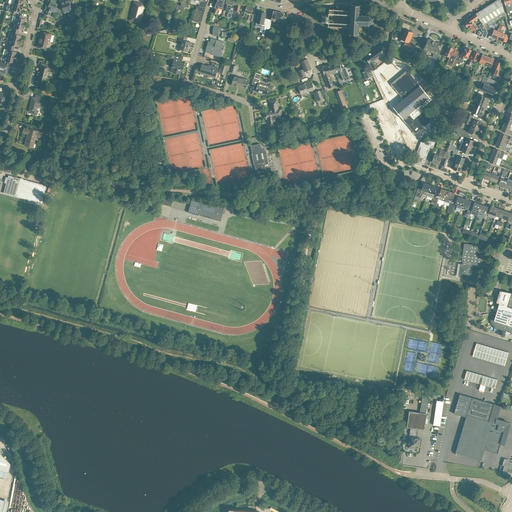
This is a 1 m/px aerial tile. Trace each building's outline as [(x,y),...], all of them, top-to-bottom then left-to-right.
[(50,0),(50,1),(45,14),(50,16),(52,11),(60,14),(62,10),(56,8),(58,4),(55,3),(55,1),(52,0),(50,0)] [(69,0),(61,3),(64,13),(69,12),(71,20),(72,20),(74,26),(77,25),(69,0)] [(201,24),(207,3),(204,2),(204,0),(196,0),(200,1),(198,7),(196,6),(192,21),(201,23),(201,24)] [(223,7),(223,5),(224,1),(224,0),(217,0),(217,4),(216,4),(213,13),(216,14),(218,8),(222,9),(223,7)] [(231,8),(232,5),(233,6),(234,2),(234,0),(226,0),(225,3),(227,4),(226,7),(225,11),(228,12),(227,17),(231,18),(232,14),(233,8),(231,8)] [(239,12),(240,6),(244,7),(246,0),(244,0),(235,0),(234,4),(236,5),(235,9),(233,8),(232,14),(236,15),(237,11),(239,12)] [(505,16),(504,12),(502,4),(501,4),(500,0),(498,0),(476,14),(480,20),(482,23),(483,25),(485,27),(488,25),(489,26),(505,16)] [(511,10),(508,0),(503,0),(507,14),(510,13),(510,11),(511,10)] [(142,3),(133,1),(128,21),(141,24),(145,8),(142,3)] [(21,10),(22,7),(8,3),(8,9),(7,12),(9,12),(16,14),(17,11),(20,12),(21,10)] [(369,15),(369,14),(368,14),(368,15),(366,15),(366,14),(365,14),(365,15),(362,15),(362,14),(362,15),(359,15),(359,12),(360,12),(360,11),(359,11),(359,9),(360,9),(360,8),(359,8),(359,6),(360,5),(360,4),(359,5),(352,4),(351,3),(350,4),(351,5),(351,7),(350,7),(350,8),(351,8),(351,10),(350,25),(350,30),(349,30),(348,31),(350,31),(350,33),(349,34),(349,35),(350,34),(357,34),(358,35),(358,34),(358,31),(359,31),(359,30),(358,30),(358,28),(359,28),(361,28),(361,26),(362,26),(362,25),(364,25),(364,26),(365,26),(365,25),(368,25),(368,26),(369,25),(372,23),(373,24),(374,23),(373,22),(373,18),(374,18),(374,17),(372,18),(369,15)] [(251,14),(252,12),(253,7),(250,6),(250,5),(248,5),(247,5),(245,10),(243,16),(246,17),(245,19),(252,21),(254,14),(251,14)] [(268,19),(264,18),(266,13),(258,11),(256,23),(261,24),(260,32),(262,32),(262,35),(264,36),(265,33),(266,29),(268,19)] [(271,20),(268,19),(266,29),(270,30),(272,20),(282,23),(280,29),(285,30),(287,21),(287,20),(286,17),(284,16),(284,13),(273,11),(271,20)] [(328,21),(328,16),(330,14),(329,13),(328,14),(326,14),(322,14),(321,13),(320,14),(321,15),(321,20),(320,21),(321,22),(322,21),(325,21),(326,22),(327,22),(328,22),(328,23),(329,22),(328,21)] [(25,22),(25,19),(22,18),(23,16),(16,14),(14,23),(24,25),(25,22)] [(480,20),(476,14),(467,20),(467,21),(465,21),(466,27),(468,27),(468,28),(475,31),(477,26),(472,25),(472,22),(474,20),(476,23),(480,20)] [(24,28),(24,25),(14,23),(12,31),(18,33),(19,30),(22,31),(23,28),(24,28)] [(482,23),(478,25),(483,32),(487,30),(485,28),(485,27),(483,25),(482,23)] [(493,32),(491,37),(497,39),(500,32),(501,29),(502,26),(500,25),(499,28),(498,28),(497,31),(494,29),(493,32)] [(500,32),(497,39),(503,42),(503,41),(506,42),(508,38),(509,36),(502,33),(504,30),(503,30),(505,27),(502,26),(501,29),(500,32)] [(420,47),(413,44),(409,42),(413,33),(404,29),(400,39),(401,39),(399,42),(404,44),(403,46),(418,52),(420,47)] [(20,38),(21,36),(17,35),(18,33),(12,31),(9,39),(20,42),(21,38),(20,38)] [(41,31),(38,46),(46,48),(48,41),(50,42),(53,42),(54,36),(52,35),(52,34),(41,31)] [(187,52),(190,42),(186,41),(187,37),(182,36),(179,36),(178,40),(181,41),(179,49),(183,50),(187,52)] [(19,45),(20,42),(9,39),(7,47),(9,48),(10,45),(18,47),(19,44),(19,45)] [(436,48),(438,44),(428,39),(423,50),(420,48),(418,54),(425,57),(428,50),(437,54),(440,50),(436,48)] [(208,41),(205,52),(210,53),(212,54),(212,55),(219,57),(220,53),(224,42),(221,41),(216,40),(215,43),(213,43),(210,42),(208,41)] [(385,54),(379,46),(375,50),(374,49),(370,52),(368,54),(364,57),(370,64),(373,68),(377,65),(374,61),(385,54)] [(16,55),(17,52),(9,50),(9,48),(7,47),(7,50),(4,49),(3,54),(5,55),(5,56),(15,59),(16,55)] [(455,59),(456,56),(458,52),(453,49),(448,47),(445,55),(450,57),(446,65),(452,67),(455,68),(457,63),(458,61),(455,59)] [(467,59),(469,55),(471,50),(470,50),(470,49),(469,48),(468,49),(465,47),(463,53),(462,52),(458,61),(457,63),(460,64),(460,62),(462,63),(464,57),(467,59)] [(476,61),(478,58),(479,53),(476,52),(473,51),(472,55),(471,55),(467,64),(470,65),(473,59),(476,61)] [(167,54),(167,58),(174,59),(173,61),(172,66),(170,71),(173,72),(180,74),(181,69),(182,70),(184,64),(181,63),(182,61),(181,61),(183,57),(174,55),(167,54)] [(485,65),(488,57),(482,54),(480,59),(479,63),(485,65)] [(15,61),(15,59),(5,56),(2,55),(2,56),(3,58),(2,61),(0,62),(0,63),(9,65),(10,63),(13,64),(13,63),(14,61),(15,61)] [(492,64),(494,59),(488,57),(485,65),(491,67),(492,64)] [(311,69),(307,59),(302,61),(295,63),(296,66),(301,64),(303,69),(298,71),(299,73),(297,74),(298,78),(306,75),(304,72),(307,71),(311,69)] [(496,79),(499,70),(500,70),(501,67),(500,66),(502,63),(501,63),(501,62),(498,61),(496,61),(494,65),(491,73),(493,74),(492,77),(496,79)] [(0,75),(4,77),(6,70),(8,70),(9,66),(0,63),(0,75)] [(59,68),(41,63),(40,69),(42,70),(39,81),(44,83),(47,71),(57,74),(59,68)] [(227,65),(222,63),(219,73),(224,75),(227,65)] [(342,71),(341,68),(340,63),(334,64),(335,72),(338,72),(341,79),(345,78),(342,71)] [(218,68),(210,65),(210,67),(202,64),(200,72),(212,76),(213,74),(216,75),(218,68)] [(237,66),(231,64),(229,72),(235,73),(237,66)] [(334,86),(329,73),(335,72),(334,64),(322,66),(324,76),(328,88),(334,86)] [(407,70),(391,84),(403,98),(393,107),(415,134),(431,121),(419,106),(422,103),(424,105),(431,99),(407,70)] [(246,89),(249,80),(234,76),(233,81),(232,85),(246,89)] [(487,85),(489,82),(487,81),(483,79),(480,85),(483,86),(482,90),(492,94),(495,88),(487,85)] [(272,90),(273,86),(269,85),(269,86),(258,83),(255,91),(267,95),(268,89),(272,90)] [(315,90),(312,83),(306,86),(305,83),(298,86),(301,94),(304,93),(305,93),(310,91),(315,90)] [(47,105),(46,104),(47,101),(41,99),(42,96),(36,94),(35,98),(32,97),(31,102),(28,111),(32,112),(31,114),(37,116),(38,112),(36,111),(38,107),(42,108),(42,109),(45,111),(47,105)] [(342,94),(336,96),(340,107),(346,105),(342,94)] [(488,102),(489,98),(483,96),(483,95),(481,95),(479,94),(478,98),(480,99),(478,104),(487,108),(489,103),(488,102)] [(281,116),(279,108),(278,108),(277,99),(269,101),(271,110),(264,111),(266,119),(267,119),(268,128),(276,126),(274,117),(281,116)] [(485,113),(487,108),(478,104),(476,109),(474,108),(472,112),(474,113),(474,114),(475,114),(482,116),(484,113),(485,113)] [(481,122),(476,120),(477,117),(470,115),(467,124),(467,123),(466,124),(470,125),(479,129),(481,122)] [(468,136),(469,133),(476,135),(479,129),(470,125),(468,129),(470,129),(469,132),(461,129),(461,127),(454,124),(451,129),(457,131),(459,132),(468,136)] [(511,131),(509,130),(510,127),(504,125),(502,131),(511,134),(511,131)] [(33,148),(36,137),(44,139),(46,134),(37,132),(37,131),(34,130),(29,129),(25,145),(30,147),(33,148)] [(471,148),(474,141),(467,138),(468,136),(459,132),(457,131),(456,134),(457,134),(458,135),(467,139),(465,142),(463,141),(462,144),(464,145),(471,148)] [(501,133),(498,140),(504,142),(507,136),(505,135),(501,133)] [(426,159),(431,141),(425,139),(424,143),(420,141),(416,155),(414,160),(424,163),(426,159)] [(498,140),(495,146),(500,148),(501,149),(509,152),(510,149),(506,147),(508,144),(504,142),(498,140)] [(268,163),(266,150),(265,149),(262,150),(261,144),(260,144),(251,146),(252,154),(254,165),(256,172),(257,173),(265,171),(266,170),(265,165),(268,164),(268,163)] [(448,149),(453,151),(457,153),(458,150),(454,148),(455,146),(450,144),(448,149)] [(469,154),(471,148),(464,145),(462,151),(469,154)] [(444,158),(447,152),(440,149),(438,156),(434,155),(433,157),(432,162),(439,164),(441,158),(444,159),(444,158)] [(494,149),(492,155),(498,158),(502,159),(504,153),(501,151),(499,151),(494,149)] [(492,155),(489,162),(495,164),(499,165),(502,159),(498,158),(492,155)] [(462,165),(465,159),(460,157),(458,156),(455,162),(462,165)] [(460,172),(462,165),(455,162),(453,161),(450,168),(460,172)] [(490,180),(492,174),(485,172),(483,178),(490,180)] [(496,182),(498,178),(498,176),(492,174),(490,180),(496,182)] [(6,183),(4,193),(16,196),(29,200),(29,199),(31,200),(42,203),(44,196),(43,195),(44,193),(46,185),(23,179),(23,180),(20,179),(21,178),(9,175),(7,180),(6,179),(4,183),(6,183)] [(500,180),(498,185),(505,187),(507,181),(500,179),(500,180)] [(421,198),(422,194),(426,196),(427,194),(430,185),(424,183),(421,191),(417,189),(413,201),(416,202),(420,200),(421,198)] [(434,196),(437,187),(430,185),(427,194),(426,196),(433,198),(431,203),(433,204),(436,197),(434,196)] [(444,201),(447,191),(441,189),(438,196),(439,196),(438,198),(436,197),(433,204),(436,205),(438,199),(444,201)] [(452,201),(454,193),(447,191),(444,201),(449,203),(447,210),(450,211),(453,204),(450,203),(451,200),(452,201)] [(171,207),(173,200),(162,197),(160,204),(171,207)] [(461,209),(464,199),(458,197),(455,204),(457,204),(456,207),(461,209)] [(220,221),(224,208),(192,199),(188,213),(198,215),(199,215),(220,221)] [(468,208),(469,206),(471,201),(464,199),(461,209),(464,210),(464,209),(466,209),(464,214),(468,215),(470,211),(467,210),(468,208)] [(478,212),(481,205),(474,202),(470,213),(477,216),(478,212)] [(478,212),(477,216),(485,219),(487,214),(485,213),(486,212),(487,207),(481,205),(478,212)] [(495,215),(497,208),(491,206),(487,216),(494,218),(495,215)] [(502,218),(504,211),(497,208),(495,215),(502,218)] [(508,220),(511,213),(504,211),(502,218),(508,220)] [(480,234),(478,238),(486,241),(488,235),(480,232),(480,234)] [(481,264),(482,257),(480,257),(481,252),(476,252),(477,245),(464,243),(461,261),(462,261),(462,264),(461,264),(460,264),(458,276),(465,277),(466,277),(466,280),(473,281),(473,278),(475,263),(481,264)] [(511,308),(507,307),(511,293),(500,291),(496,302),(499,303),(494,321),(495,321),(494,325),(498,326),(497,327),(502,329),(502,327),(504,328),(504,329),(510,330),(510,329),(511,329),(511,308)] [(460,394),(454,413),(466,417),(455,453),(481,460),(484,449),(497,453),(500,443),(504,444),(506,436),(510,423),(496,419),(500,406),(460,394)] [(424,429),(426,413),(428,399),(422,398),(420,413),(409,411),(407,427),(410,427),(408,445),(411,445),(410,448),(415,449),(415,445),(419,446),(420,438),(416,438),(418,428),(424,429)] [(437,400),(433,425),(439,426),(443,401),(437,400)] [(10,464),(0,453),(0,469),(8,472),(10,464)] [(503,458),(501,465),(503,465),(505,466),(503,470),(511,473),(511,472),(511,462),(510,462),(510,460),(504,459),(503,458)]
